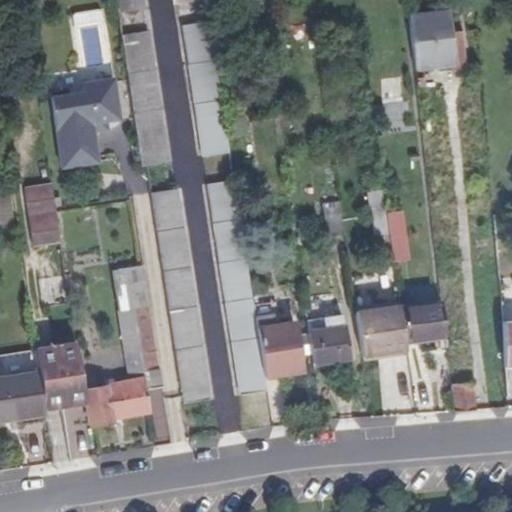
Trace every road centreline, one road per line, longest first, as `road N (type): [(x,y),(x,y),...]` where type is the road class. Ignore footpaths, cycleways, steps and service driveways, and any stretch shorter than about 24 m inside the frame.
road 1 (unclassified): [(155,0),(228,466)]
road 2 (residential): [(511,440),(228,466)]
road 3 (residential): [(228,466),(46,497)]
